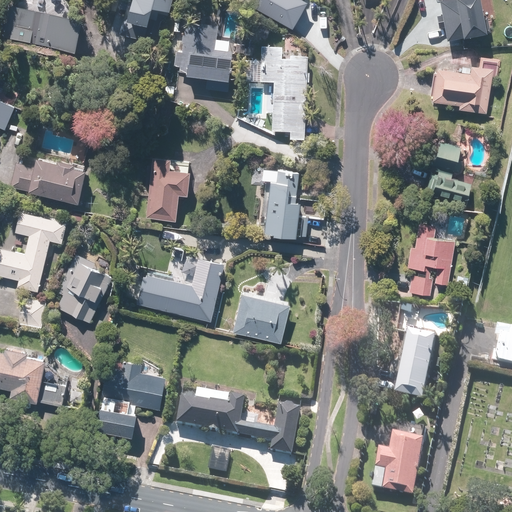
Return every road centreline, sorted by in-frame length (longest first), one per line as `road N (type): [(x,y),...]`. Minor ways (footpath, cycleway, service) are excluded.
road 1 (residential): [(304,511),(331,311),(348,279)]
road 2 (residential): [(348,279),(356,372),(333,511)]
road 3 (residential): [(348,279),(359,107),(372,70)]
road 4 (secondary): [(201,511),(0,472)]
